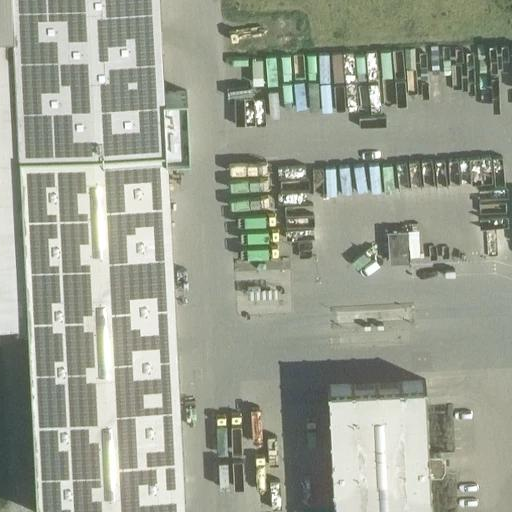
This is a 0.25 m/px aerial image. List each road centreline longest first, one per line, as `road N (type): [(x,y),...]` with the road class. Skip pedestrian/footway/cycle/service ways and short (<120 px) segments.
road 1 (unknown): [(209,186),(109,198),(104,293),(110,320),(129,331),(216,328)]
road 2 (unknown): [(206,137),(511,122)]
road 3 (unknown): [(502,318),(508,511)]
road 4 (unknown): [(216,328),(224,454),(215,511)]
road 5 (unknown): [(216,328),(209,186)]
road 6 (unknown): [(199,0),(206,137)]
